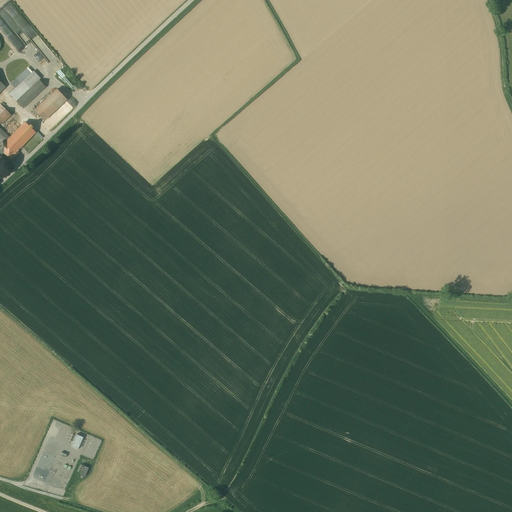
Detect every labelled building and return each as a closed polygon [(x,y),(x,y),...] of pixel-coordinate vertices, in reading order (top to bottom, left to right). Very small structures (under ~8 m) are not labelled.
[(0,14),(0,27),(6,35),(10,32),(11,34),(14,31),(0,14)] [(50,63),(57,58),(45,44),(39,49),(50,63)] [(48,84),(36,71),(12,94),(23,106),(48,84)] [(66,97),(57,88),(35,109),(44,118),(66,97)] [(0,122),(10,113),(0,101),(0,122)] [(38,132),(26,120),(9,136),(6,134),(0,139),(0,153),(5,149),(12,157),(38,132)] [(76,434),(71,446),(78,449),(83,437),(76,434)] [(83,465),(79,473),(85,476),(88,468),(83,465)]
